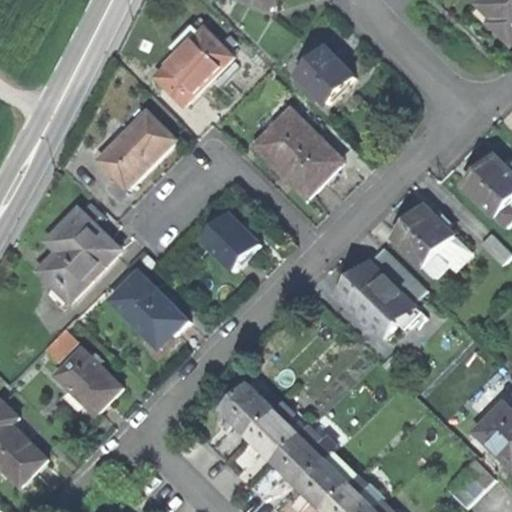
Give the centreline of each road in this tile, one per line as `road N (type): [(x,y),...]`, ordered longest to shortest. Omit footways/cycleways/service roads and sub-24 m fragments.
road 1 (residential): [(142,442),(325,256)]
road 2 (residential): [(325,256),(231,162),(152,233)]
road 3 (secondary): [(0,210),(112,0)]
road 4 (residential): [(325,256),(468,111)]
road 5 (unknown): [(309,511),(263,470),(197,387)]
road 6 (residential): [(468,111),(372,15),(370,0)]
